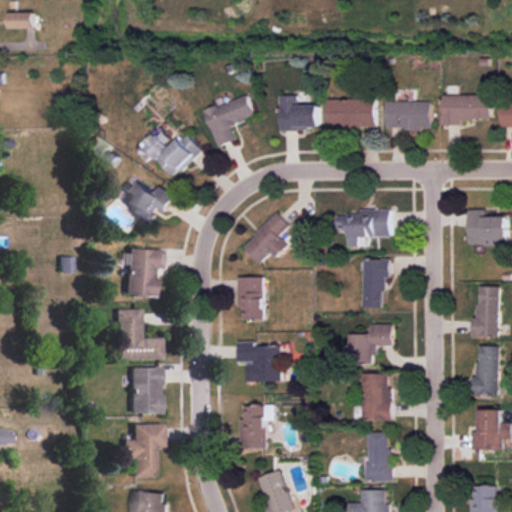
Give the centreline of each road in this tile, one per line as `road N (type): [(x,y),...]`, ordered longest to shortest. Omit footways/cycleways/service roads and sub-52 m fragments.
road 1 (residential): [(432,511),(432,172)]
road 2 (residential): [(213,511),(200,453),(199,267),(208,226),(237,194)]
road 3 (residential): [(237,194),(288,173),(511,171)]
